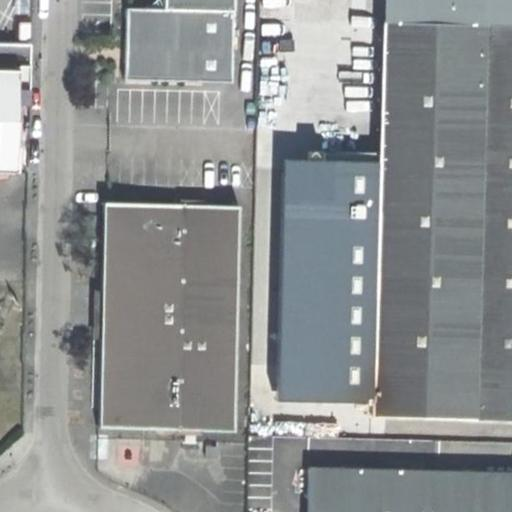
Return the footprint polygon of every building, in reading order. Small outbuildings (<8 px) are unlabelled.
[(162,0),(162,6),(125,5),(124,51),(124,77),(230,80),(232,0),(162,0)] [(511,0),(391,0),(390,27),(511,27),(511,0)] [(511,27),(390,27),(387,27),(379,164),(372,403),(370,413),(511,416),(511,27)] [(0,169),(13,170),(14,103),(27,103),(28,69),(0,68),(0,169)] [(372,403),(379,164),(285,161),(278,400),(372,403)] [(238,205),(100,201),(96,319),(94,427),(232,430),(238,205)] [(511,511),(511,469),(308,463),(306,511),(511,511)]
